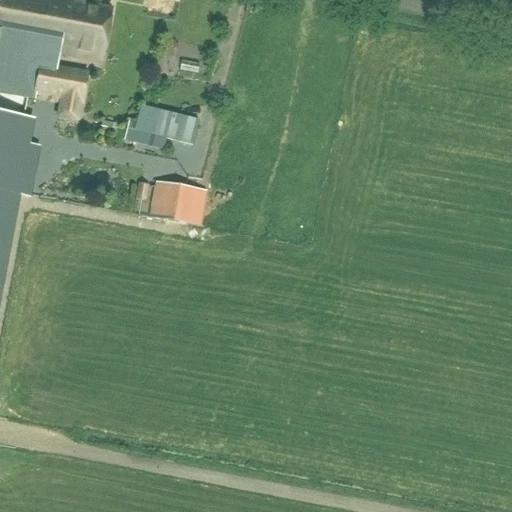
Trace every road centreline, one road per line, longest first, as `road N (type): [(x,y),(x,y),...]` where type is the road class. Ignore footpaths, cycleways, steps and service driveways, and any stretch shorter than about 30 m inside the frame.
road 1 (track): [(0,439),(374,511)]
road 2 (track): [(0,369),(28,208),(208,243)]
road 3 (unclassified): [(511,23),(388,0)]
